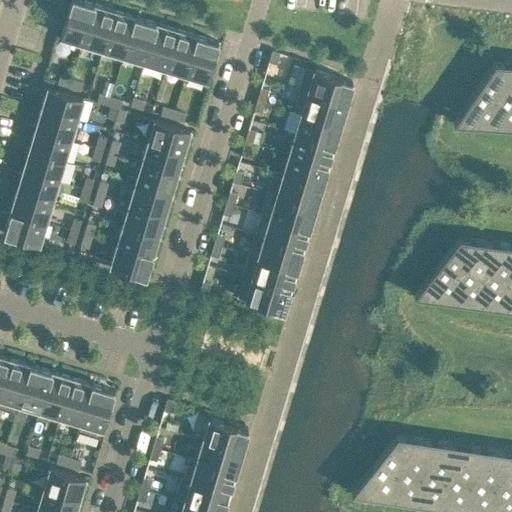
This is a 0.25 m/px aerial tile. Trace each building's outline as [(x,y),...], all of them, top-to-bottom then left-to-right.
[(84,0),(70,0),(60,35),(82,41),(93,3),(84,0)] [(93,3),(82,41),(102,48),(114,9),(93,3)] [(114,9),(102,48),(123,54),(135,15),(114,9)] [(135,15),(123,54),(144,60),(155,22),(135,15)] [(155,22),(144,60),(165,66),(176,28),(155,22)] [(176,28),(165,66),(185,73),(197,34),(176,28)] [(197,34),(185,73),(207,79),(218,41),(197,34)] [(272,48),(269,60),(276,62),(279,51),(272,48)] [(511,61),(495,61),(453,121),(479,123),(504,125),(511,125),(511,61)] [(352,80),(304,65),(298,88),(300,89),(300,87),(346,101),(352,80)] [(57,82),(69,86),(71,78),(59,74),(57,82)] [(69,86),(80,89),(82,81),(71,78),(69,86)] [(48,85),(41,107),(76,117),(83,96),(48,85)] [(261,86),(257,97),(265,100),(268,88),(261,86)] [(340,122),(346,101),(300,87),(300,89),(294,109),(301,111),(301,110),(340,122)] [(97,100),(108,104),(110,96),(99,93),(97,100)] [(120,107),(122,99),(110,96),(108,104),(111,104),(118,106),(120,107)] [(130,104),(142,108),(144,100),(133,97),(130,104)] [(257,97),(254,109),(262,111),(265,100),(257,97)] [(111,104),(107,116),(115,118),(118,106),(111,104)] [(126,109),(120,107),(118,106),(115,118),(122,121),(126,109)] [(160,113),(172,117),(174,109),(163,106),(160,113)] [(41,107),(35,128),(70,138),(76,117),(41,107)] [(172,117),(183,120),(186,112),(174,109),(172,117)] [(333,142),(340,122),(301,110),(301,111),(295,131),(333,142)] [(189,128),(150,116),(143,138),(148,139),(183,150),(189,128)] [(248,127),(245,139),(253,141),(256,129),(248,127)] [(35,128),(29,148),(64,159),(70,138),(35,128)] [(327,163),(333,142),(295,131),(289,152),(327,163)] [(99,134),(95,146),(103,148),(106,137),(99,134)] [(112,138),(109,150),(116,152),(120,141),(112,138)] [(141,160),(177,170),(183,150),(148,139),(141,160)] [(245,139),(241,150),(249,152),(253,141),(245,139)] [(95,146),(92,157),(99,160),(103,148),(95,146)] [(29,148),(22,169),(58,180),(64,159),(29,148)] [(109,150),(105,161),(113,164),(116,152),(109,150)] [(321,184),(327,163),(289,152),(282,172),(321,184)] [(170,191),(177,170),(141,160),(135,180),(170,191)] [(22,169),(16,190),(51,200),(58,180),(22,169)] [(236,169),(232,180),(240,182),(243,171),(236,169)] [(315,205),(321,184),(282,172),(273,169),(267,190),(315,205)] [(86,176),(83,187),(90,190),(94,178),(86,176)] [(99,180),(96,191),(104,194),(107,182),(99,180)] [(164,212),(170,191),(135,180),(129,201),(164,212)] [(83,187),(79,199),(87,201),(90,190),(83,187)] [(230,189),(226,201),(234,203),(237,192),(230,189)] [(16,190),(10,210),(45,221),(51,200),(16,190)] [(308,225),(315,205),(267,190),(261,211),(308,225)] [(96,191),(92,203),(100,205),(104,194),(96,191)] [(158,232),(164,212),(129,201),(123,222),(158,232)] [(226,201),(223,212),(230,215),(234,203),(226,201)] [(10,210),(3,232),(39,242),(45,221),(10,210)] [(302,246),(308,225),(261,211),(254,232),(302,246)] [(74,217),(70,229),(78,231),(81,219),(74,217)] [(87,221),(84,233),(91,235),(95,223),(87,221)] [(152,253),(158,232),(123,222),(116,243),(152,253)] [(70,229),(67,240),(74,242),(78,231),(70,229)] [(214,242),(221,244),(225,233),(217,231),(214,242)] [(296,267),(302,246),(254,232),(248,252),(296,267)] [(84,233),(80,244),(88,246),(91,235),(84,233)] [(484,239),(459,236),(414,294),(439,297),(464,301),(489,304),(511,307),(511,243),(509,243),(484,239)] [(214,242),(210,254),(218,256),(221,244),(214,242)] [(145,275),(152,253),(116,243),(110,264),(145,275)] [(290,287),(296,267),(248,252),(242,274),(244,275),(244,274),(290,287)] [(283,309),(290,287),(244,274),(244,275),(238,295),(283,309)] [(202,279),(199,291),(207,293),(210,282),(202,279)] [(0,386),(9,357),(0,354),(0,386)] [(17,407),(30,364),(9,357),(0,386),(0,406),(16,411),(18,407),(17,407)] [(39,408),(51,370),(30,364),(17,407),(18,407),(38,413),(40,408),(39,408)] [(60,415),(72,376),(51,370),(39,408),(40,408),(60,415)] [(81,421),(93,382),(72,376),(60,415),(80,421),(81,421)] [(113,389),(93,382),(81,421),(80,421),(77,430),(99,437),(113,389)] [(171,410),(175,399),(167,397),(164,408),(171,410)] [(209,416),(203,437),(241,449),(247,428),(209,416)] [(422,437),(397,433),(351,491),(376,494),(401,498),(426,502),(451,506),(476,509),(493,511),(511,511),(511,450),(497,448),(472,444),(447,441),(422,437)] [(163,436),(156,434),(153,445),(160,447),(163,436)] [(241,449),(203,437),(196,458),(235,469),(241,449)] [(15,455),(17,447),(6,444),(4,452),(6,452),(14,455),(15,455)] [(28,445),(27,450),(26,452),(37,455),(40,448),(28,445)] [(157,459),(160,447),(153,445),(149,457),(157,459)] [(10,466),(14,455),(6,452),(3,464),(10,466)] [(67,464),(70,457),(58,453),(56,461),(67,464)] [(18,469),(21,457),(15,455),(14,455),(10,466),(18,469)] [(235,469),(196,458),(190,456),(183,476),(183,477),(229,490),(235,469)] [(79,468),(81,460),(70,457),(67,464),(79,468)] [(85,476),(50,466),(43,486),(78,497),(85,476)] [(151,478),(144,475),(140,487),(148,489),(151,478)] [(222,511),(229,490),(183,477),(183,476),(181,476),(174,498),(183,501),(184,500),(222,511)] [(15,488),(7,486),(4,498),(12,500),(15,488)] [(52,511),(73,511),(78,497),(43,486),(37,507),(52,511)] [(144,500),(148,489),(140,487),(137,498),(144,500)] [(8,511),(12,500),(4,498),(0,509),(8,511)] [(222,511),(184,500),(183,501),(179,511),(222,511)]
